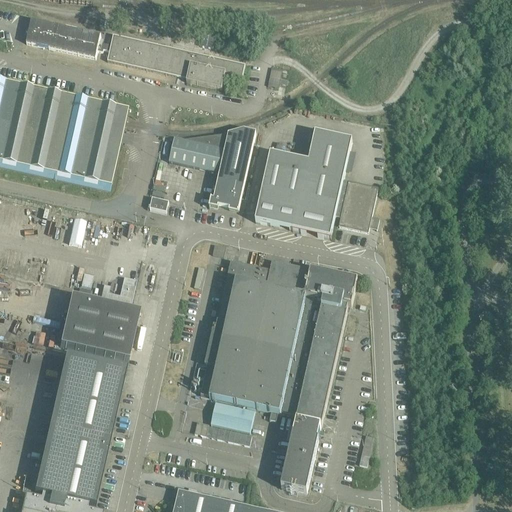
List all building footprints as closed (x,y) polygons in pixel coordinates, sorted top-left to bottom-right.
[(103,51),(109,53),(111,47),(99,45),(101,37),(31,22),(26,45),(96,60),(97,53),(103,54),(103,51)] [(113,37),(111,47),(109,53),(107,63),(187,81),(186,84),(221,92),(225,75),(242,79),(245,66),(113,37)] [(279,87),(283,71),(273,69),(268,84),(279,87)] [(0,168),(60,182),(108,193),(109,193),(111,187),(121,143),(123,134),(125,126),(125,125),(125,123),(126,121),(127,116),(119,115),(77,105),(0,88),(0,168)] [(174,140),(169,164),(219,175),(214,201),(211,200),(210,206),(209,210),(210,208),(218,210),(218,208),(229,210),(229,211),(238,213),(238,212),(239,212),(256,134),(243,132),(228,136),(228,137),(227,137),(184,143),(174,140)] [(270,156),(255,224),(258,224),(330,241),(335,218),(339,219),(341,219),(340,223),(339,228),(368,235),(370,228),(377,230),(376,232),(377,232),(379,221),(372,219),(377,192),(378,190),(343,182),(352,143),(315,135),(309,164),(270,156)] [(166,215),(168,207),(169,205),(169,204),(152,200),(150,211),(166,215)] [(201,397),(200,399),(201,399),(209,401),(213,402),(246,409),(256,411),(271,415),(278,416),(280,417),(297,420),(296,423),(295,430),(293,437),(292,439),(291,445),(290,452),(289,454),(281,490),(289,491),(298,493),(307,495),(317,453),(317,449),(319,443),(320,437),(321,437),(322,433),(321,433),(322,428),(325,416),(347,315),(348,309),(351,310),(352,307),(357,283),(338,278),(334,277),(310,272),(310,273),(288,268),(272,264),(270,273),(264,272),(238,266),(231,264),(230,269),(225,290),(223,298),(222,303),(219,314),(218,321),(216,320),(213,320),(211,329),(214,329),(213,331),(205,368),(207,368),(205,380),(201,397)] [(118,303),(131,306),(137,281),(124,278),(118,303)] [(128,363),(140,314),(71,298),(60,347),(128,363)] [(95,508),(127,371),(66,357),(34,494),(42,496),(41,500),(25,496),(21,511),(92,511),(87,511),(88,506),(95,508)] [(211,426),(211,427),(250,436),(255,414),(256,411),(246,409),(246,412),(215,406),(211,426)] [(197,424),(195,436),(207,439),(250,448),(252,438),(209,428),(209,427),(197,424)] [(365,441),(364,443),(363,450),(359,467),(367,468),(369,459),(374,439),(366,437),(365,441)] [(259,511),(179,494),(175,511),(259,511)]
